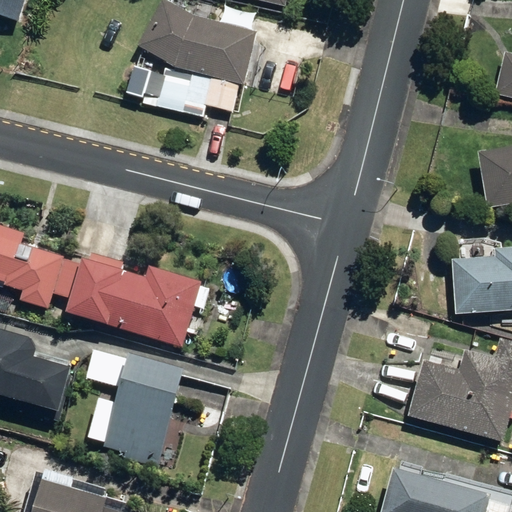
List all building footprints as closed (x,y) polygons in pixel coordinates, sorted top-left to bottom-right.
[(0,0),(0,18),(21,25),(28,0),(0,0)] [(243,84),(256,31),(195,16),(166,0),(162,0),(137,46),(169,64),(158,107),(201,118),(204,105),(232,112),(239,83),(243,84)] [(290,0),(250,0),(288,8),(290,0)] [(495,93),(511,97),(511,57),(503,56),(495,93)] [(511,146),(477,152),(487,209),(511,204),(511,146)] [(61,295),(71,261),(63,258),(64,256),(19,243),(22,232),(0,225),(0,280),(4,282),(3,285),(22,290),(20,300),(47,308),(52,293),(61,295)] [(452,260),(455,314),(511,310),(511,248),(495,249),(496,257),(452,260)] [(80,264),(71,261),(61,295),(69,298),(64,312),(181,348),(194,306),(203,309),(209,288),(200,285),(201,281),(149,266),(145,278),(120,270),(122,262),(91,253),(89,261),(81,259),(80,264)] [(0,394),(58,411),(71,366),(34,356),(36,349),(29,336),(0,327),(0,394)] [(407,417),(502,443),(511,407),(511,341),(501,339),(496,359),(465,351),(460,372),(422,361),(407,417)] [(125,460),(160,470),(188,371),(131,356),(131,358),(97,348),(88,379),(123,389),(118,403),(102,400),(91,439),(107,443),(105,448),(127,454),(125,460)] [(223,444),(231,448),(235,440),(226,436),(223,444)] [(509,511),(511,504),(511,497),(423,472),(422,475),(394,467),(381,511),(509,511)] [(112,511),(105,510),(108,500),(73,491),(76,480),(46,473),(35,511),(112,511)]
